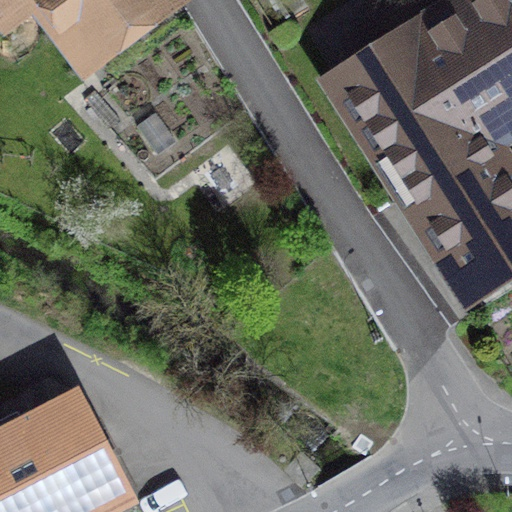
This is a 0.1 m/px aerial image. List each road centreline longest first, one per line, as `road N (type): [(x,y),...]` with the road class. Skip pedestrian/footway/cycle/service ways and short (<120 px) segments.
road 1 (residential): [(206,0),(468,437)]
road 2 (residential): [(248,511),(179,416),(0,334)]
road 3 (tertiary): [(468,437),(333,511)]
